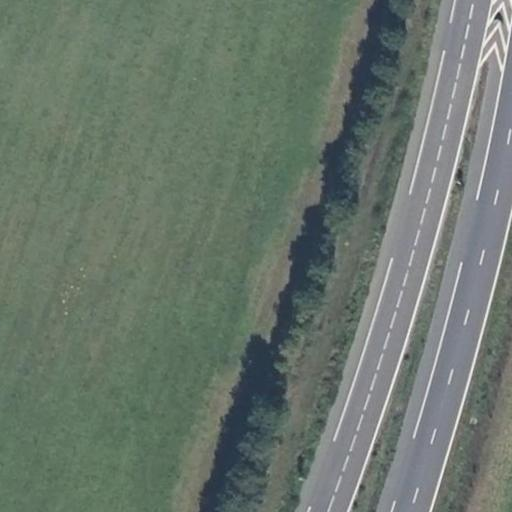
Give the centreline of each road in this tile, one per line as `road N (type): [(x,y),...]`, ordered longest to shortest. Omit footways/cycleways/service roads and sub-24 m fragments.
road 1 (trunk): [(474,0),(402,291),(329,511)]
road 2 (trunk): [(511,126),(410,511)]
